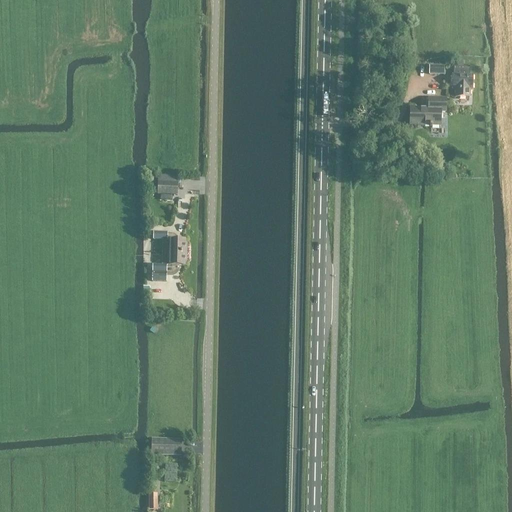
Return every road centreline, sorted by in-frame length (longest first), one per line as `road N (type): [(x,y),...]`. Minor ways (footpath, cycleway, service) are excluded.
road 1 (unclassified): [(204,511),(215,0)]
road 2 (primary): [(314,511),(324,0)]
